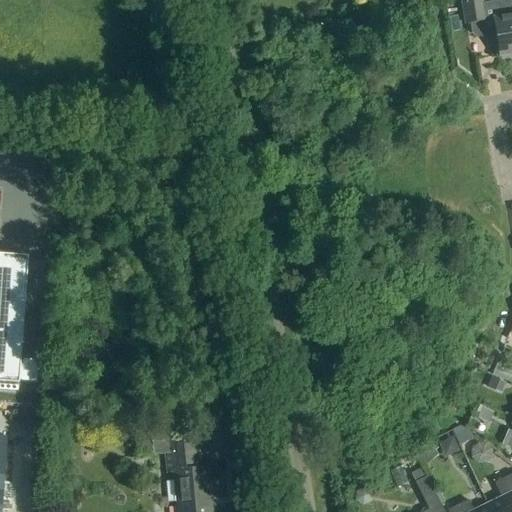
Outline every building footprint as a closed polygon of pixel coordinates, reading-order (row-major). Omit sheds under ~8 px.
[(481,0),(460,0),(465,25),(485,22),(481,0)] [(498,58),(511,55),(511,16),(502,18),(500,5),(490,7),(498,58)] [(0,382),(18,384),(37,385),(39,362),(20,360),(27,258),(0,255),(0,382)] [(511,378),(511,371),(496,365),(491,376),(510,384),(511,378)] [(492,379),(488,388),(500,394),(504,384),(492,379)] [(473,418),(487,425),(492,415),(479,408),(473,418)] [(452,431),(458,443),(469,437),(463,425),(452,431)] [(197,470),(196,453),(194,438),(178,440),(177,429),(150,432),(151,437),(134,438),(136,460),(152,459),(152,457),(164,455),(166,474),(172,473),(175,511),(211,511),(208,469),(197,470)] [(511,435),(507,433),(502,446),(511,449),(511,435)] [(417,455),(426,466),(437,456),(434,452),(436,450),(430,443),(417,455)] [(411,476),(415,483),(426,478),(423,470),(411,476)] [(501,499),(486,506),(489,511),(511,511),(511,475),(494,484),(501,499)] [(442,511),(427,478),(415,484),(428,511),(426,511),(442,511)] [(489,511),(486,506),(479,509),(473,511),(472,511),(467,502),(447,511),(489,511)]
